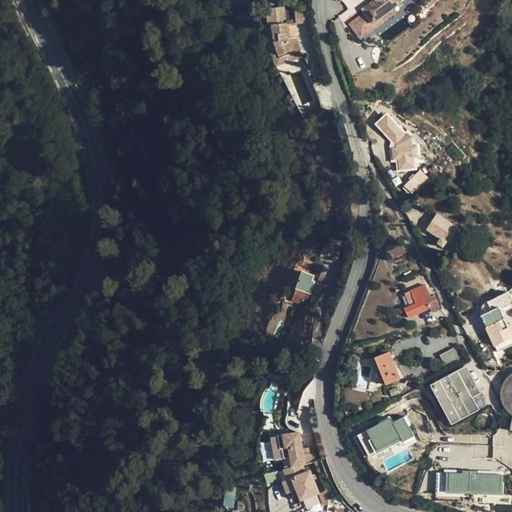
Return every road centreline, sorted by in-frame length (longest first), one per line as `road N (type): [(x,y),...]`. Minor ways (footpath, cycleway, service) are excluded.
road 1 (tertiary): [(31,0),(75,98),(101,230),(33,389),(20,511)]
road 2 (unclassified): [(391,511),(352,485),(324,418),(324,370),(367,250),(357,151)]
road 3 (residential): [(511,450),(426,262),(365,150),(357,151)]
road 4 (unclassified): [(357,151),(319,0)]
